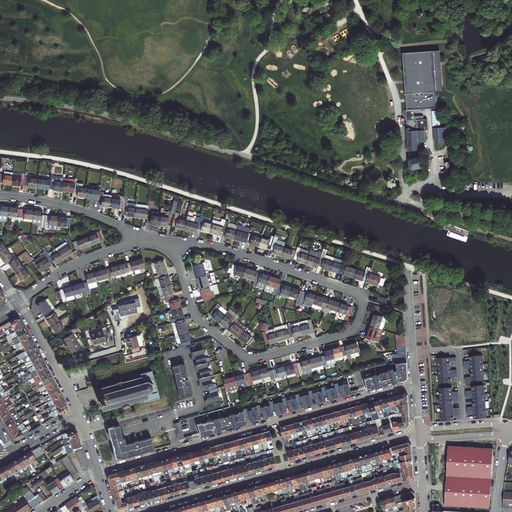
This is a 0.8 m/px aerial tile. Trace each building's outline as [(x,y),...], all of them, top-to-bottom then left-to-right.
[(349,28),(340,33),(344,40),(353,34),(349,28)] [(338,34),(332,38),(336,44),(342,41),(338,34)] [(433,51),(436,91),(442,91),(439,50),(433,51)] [(411,171),(423,168),(420,156),(420,149),(419,140),(425,140),(424,130),(427,130),(426,119),(413,120),(412,110),(437,108),(436,91),(433,51),(401,53),(404,79),(406,110),(405,110),(409,151),(415,150),(415,153),(417,153),(418,158),(410,160),(411,171)] [(492,53),(472,60),(474,66),(494,60),(492,53)] [(449,128),(434,129),(434,143),(450,142),(449,128)] [(3,184),(12,185),(13,176),(5,175),(5,172),(1,172),(1,174),(0,182),(3,183),(3,184)] [(22,177),(13,176),(12,185),(21,186),(21,185),(25,186),(26,177),(26,174),(22,174),(22,177)] [(51,177),(51,180),(49,189),(53,189),(53,190),(62,191),(63,182),(64,179),(64,178),(51,176),(51,177)] [(28,187),(37,188),(38,179),(26,177),(25,186),(28,186),(28,187)] [(51,180),(38,179),(37,188),(49,190),(49,189),(51,180)] [(64,179),(63,182),(62,191),(74,193),(75,184),(75,183),(75,180),(64,179)] [(75,183),(75,184),(74,193),(78,193),(77,197),(86,198),(87,188),(83,188),(83,184),(75,183)] [(99,190),(87,188),(86,198),(98,199),(99,191),(99,190)] [(101,206),(110,207),(111,197),(111,195),(102,194),(102,192),(99,191),(98,199),(102,200),(101,206)] [(122,209),(123,199),(124,196),(111,195),(111,197),(110,207),(122,209)] [(127,199),(123,199),(122,209),(121,215),(125,215),(125,216),(134,217),(135,204),(126,203),(127,199)] [(146,219),(148,206),(135,204),(134,217),(146,219)] [(7,215),(8,206),(0,205),(0,219),(7,220),(7,215)] [(7,215),(16,216),(15,221),(19,222),(20,217),(21,208),(17,208),(17,207),(8,206),(7,215)] [(23,218),(32,219),(33,209),(24,208),(24,209),(21,208),(20,217),(23,218)] [(32,222),(45,224),(46,215),(42,214),(43,210),(33,209),(32,219),(32,222)] [(57,229),(57,225),(59,215),(50,214),(50,215),(46,215),(45,224),(45,227),(57,229)] [(57,225),(70,227),(71,218),(68,217),(59,215),(57,225)] [(149,224),(158,225),(159,216),(150,215),(149,224)] [(167,217),(159,216),(158,225),(166,226),(167,217)] [(199,230),(207,232),(210,223),(201,221),(202,217),(199,216),(198,221),(196,229),(199,230)] [(174,227),(182,229),(185,221),(172,217),(170,226),(174,227)] [(185,217),(185,221),(182,229),(195,233),(196,229),(198,221),(185,217)] [(219,223),(210,220),(210,223),(207,232),(220,236),(220,235),(223,223),(224,221),(220,220),(219,223)] [(223,237),(231,239),(234,229),(226,227),(227,223),(227,222),(224,221),(220,235),(224,236),(223,237)] [(240,240),(244,241),(247,233),(234,229),(231,239),(240,241),(240,240)] [(102,232),(90,236),(94,245),(101,242),(101,241),(105,240),(102,232)] [(247,243),(256,246),(259,237),(247,233),(244,241),(248,242),(247,243)] [(259,237),(256,246),(263,249),(263,248),(268,249),(271,241),(271,238),(272,236),(268,234),(267,239),(259,237)] [(79,242),(74,244),(77,250),(81,249),(81,250),(94,245),(90,236),(78,241),(79,242)] [(271,241),(268,249),(271,250),(270,253),(278,256),(282,246),(283,242),(275,240),(276,237),(272,236),(271,238),(271,241)] [(56,248),(58,251),(64,259),(74,252),(66,242),(56,248)] [(294,251),(282,246),(278,256),(287,259),(287,258),(291,259),(294,251)] [(295,247),(294,251),(291,259),(294,260),(294,261),(303,264),(307,251),(295,247)] [(56,264),(64,259),(58,251),(56,248),(49,254),(47,250),(43,252),(45,255),(51,264),(55,262),(56,264)] [(12,256),(7,249),(0,253),(0,255),(4,262),(12,256)] [(307,250),(307,251),(303,264),(310,267),(311,266),(311,265),(315,266),(316,265),(319,254),(320,250),(317,249),(316,253),(307,250)] [(331,257),(319,254),(316,265),(319,265),(318,267),(327,269),(331,257)] [(35,262),(41,272),(52,265),(51,264),(45,255),(34,261),(35,262)] [(25,268),(18,257),(10,263),(17,274),(25,268)] [(342,261),(331,257),(327,269),(334,272),(334,271),(339,272),(342,261)] [(130,261),(132,270),(145,266),(142,258),(130,261)] [(156,261),(159,273),(168,271),(165,259),(156,261)] [(338,273),(350,277),(353,268),(345,265),(346,262),(343,260),(342,261),(339,272),(338,273)] [(118,264),(120,273),(132,270),(130,261),(127,262),(126,262),(118,264)] [(193,265),(197,277),(206,275),(203,263),(193,265)] [(106,268),(108,277),(120,273),(118,264),(110,266),(110,267),(106,268)] [(230,273),(243,277),(246,268),(237,265),(237,266),(233,265),(232,267),(230,273)] [(358,279),(362,280),(365,272),(367,267),(363,266),(361,271),(353,268),(350,277),(357,279),(358,279)] [(108,277),(106,268),(106,267),(94,271),(97,280),(108,277)] [(30,276),(25,268),(17,274),(22,281),(30,276)] [(254,281),(257,272),(246,268),(243,277),(254,281)] [(97,280),(94,271),(85,273),(87,280),(84,282),(86,290),(90,289),(88,282),(97,280)] [(155,274),(159,287),(172,283),(169,274),(169,275),(168,271),(159,273),(155,274)] [(254,281),(267,285),(270,276),(261,273),(260,273),(257,272),(254,281)] [(376,276),(365,272),(362,280),(362,281),(374,285),(374,283),(378,285),(380,278),(376,277),(376,276)] [(198,281),(200,289),(212,286),(210,277),(207,278),(206,275),(197,277),(198,281)] [(278,292),(279,289),(280,284),(282,280),(270,276),(267,285),(266,288),(278,292)] [(86,290),(84,282),(83,281),(71,284),(74,294),(86,290)] [(172,283),(159,287),(162,299),(165,298),(174,295),(173,291),(174,291),(172,283)] [(74,294),(71,284),(63,286),(63,287),(59,288),(60,290),(62,297),(63,300),(75,297),(74,294)] [(278,292),(290,296),(292,287),(283,284),(283,285),(280,284),(279,289),(278,292)] [(212,286),(200,289),(202,297),(203,297),(205,301),(216,298),(212,286)] [(290,296),(301,300),(304,292),(299,290),(300,289),(292,287),(290,296)] [(483,301),(443,288),(439,298),(438,301),(436,306),(439,307),(466,316),(466,318),(467,323),(467,324),(465,324),(466,330),(467,343),(486,342),(483,301)] [(301,300),(312,303),(315,294),(307,292),(306,292),(304,292),(301,300)] [(312,303),(325,307),(327,299),(328,299),(315,294),(312,303)] [(171,309),(180,307),(178,299),(175,299),(174,295),(165,298),(167,302),(169,301),(171,309)] [(44,314),(53,309),(46,298),(37,303),(44,314)] [(329,309),(337,311),(340,302),(328,299),(327,299),(325,307),(323,312),(327,313),(329,309)] [(348,305),(340,302),(337,311),(336,314),(339,315),(345,317),(344,318),(348,320),(352,307),(348,306),(348,305)] [(117,328),(125,326),(118,304),(108,307),(110,315),(113,314),(117,328)] [(219,324),(225,316),(219,311),(221,307),(218,305),(210,315),(213,317),(212,318),(219,324)] [(170,323),(183,319),(181,315),(182,315),(180,307),(171,309),(167,311),(170,323)] [(47,317),(51,324),(59,319),(55,312),(47,317)] [(225,316),(219,324),(226,329),(227,328),(230,331),(235,324),(232,321),(235,318),(228,313),(225,316)] [(372,317),(369,324),(379,328),(383,329),(385,322),(381,320),(383,316),(374,313),(373,317),(372,317)] [(308,322),(300,324),(303,333),(315,330),(315,329),(312,321),(311,317),(307,319),(308,322)] [(4,324),(7,329),(21,322),(20,319),(16,318),(4,324)] [(59,319),(51,324),(56,332),(64,326),(59,319)] [(174,335),(187,331),(184,319),(183,319),(170,323),(174,335)] [(230,331),(229,332),(239,339),(245,332),(247,329),(237,321),(235,324),(230,331)] [(21,322),(7,329),(9,334),(24,326),(21,322)] [(289,328),(291,336),(294,335),(295,336),(303,333),(300,324),(292,326),(291,322),(287,323),(289,328)] [(379,328),(369,324),(365,336),(374,340),(379,328)] [(26,331),(24,326),(9,334),(12,339),(26,331)] [(276,327),(264,331),(267,343),(271,342),(271,343),(280,340),(277,331),(276,327)] [(277,331),(280,340),(291,337),(291,336),(289,328),(277,331)] [(103,329),(90,332),(93,343),(106,339),(103,329)] [(245,332),(251,337),(253,334),(247,329),(245,332)] [(29,336),(26,331),(12,339),(15,344),(20,341),(29,336)] [(177,347),(190,344),(188,339),(189,339),(187,331),(174,335),(177,347)] [(245,332),(239,339),(246,345),(246,344),(249,346),(255,339),(251,337),(245,332)] [(73,333),(62,339),(66,345),(67,345),(71,352),(81,346),(73,333)] [(406,361),(404,336),(395,333),(396,352),(379,355),(388,364),(394,363),(406,361)] [(136,334),(125,337),(128,348),(139,345),(136,334)] [(31,341),(29,336),(20,341),(21,343),(16,346),(17,349),(31,341)] [(20,353),(34,346),(31,341),(17,349),(20,353)] [(355,343),(343,346),(344,346),(346,355),(357,352),(357,351),(355,343)] [(22,358),(37,350),(34,346),(20,353),(22,358)] [(334,358),(346,355),(344,346),(339,348),(339,347),(331,349),(334,358)] [(335,363),(334,358),(331,349),(322,352),(323,356),(320,357),(323,365),(323,366),(335,363)] [(39,355),(37,350),(22,358),(25,363),(39,355)] [(205,358),(203,350),(191,353),(192,357),(195,357),(196,361),(200,360),(201,364),(195,366),(196,370),(198,370),(199,374),(203,373),(204,377),(198,379),(199,383),(201,383),(203,387),(207,386),(209,394),(205,395),(206,400),(204,401),(205,405),(220,402),(215,383),(212,384),(210,376),(213,375),(211,370),(208,371),(206,363),(209,362),(208,357),(205,358)] [(29,367),(42,360),(39,355),(25,363),(22,365),(24,370),(28,368),(29,367)] [(482,355),(469,356),(471,380),(484,380),(483,371),(482,363),(482,355)] [(320,356),(308,360),(310,369),(323,365),(320,357),(320,356)] [(449,357),(436,358),(437,366),(437,374),(438,383),(451,382),(449,357)] [(45,365),(42,360),(29,367),(31,372),(45,365)] [(299,363),(296,364),(299,372),(310,369),(308,360),(299,362),(299,363)] [(367,387),(368,390),(379,387),(379,386),(382,386),(404,380),(407,377),(406,361),(394,363),(396,370),(393,371),(392,369),(388,371),(379,374),(379,375),(376,376),(376,375),(363,378),(366,387),(367,387)] [(192,394),(183,363),(172,366),(179,397),(192,394)] [(291,364),(284,366),(286,376),(299,372),(296,364),(292,365),(291,364)] [(45,365),(31,372),(30,373),(33,378),(47,370),(45,365)] [(286,376),(284,366),(275,369),(272,370),(275,379),(286,376)] [(267,367),(259,369),(262,379),(270,376),(271,380),(275,379),(272,370),(268,371),(267,367)] [(262,379),(259,369),(250,372),(250,373),(247,373),(249,382),(262,379)] [(35,382),(50,374),(47,370),(33,378),(35,382)] [(114,408),(118,406),(118,407),(119,407),(119,406),(123,405),(123,406),(122,406),(122,407),(123,406),(124,408),(129,406),(133,404),(132,403),(134,403),(133,402),(137,401),(137,402),(138,401),(142,400),(142,401),(143,400),(144,402),(159,398),(152,371),(136,375),(137,377),(136,377),(136,378),(133,379),(132,378),(131,378),(132,379),(128,380),(127,379),(127,380),(123,381),(122,381),(123,381),(123,380),(122,381),(122,380),(121,380),(121,381),(117,382),(117,381),(116,381),(116,382),(116,383),(117,383),(113,384),(112,384),(112,385),(108,386),(108,385),(107,385),(107,386),(103,387),(103,386),(102,386),(102,387),(97,389),(97,388),(96,388),(97,389),(96,389),(96,390),(97,390),(98,394),(97,394),(98,395),(101,404),(100,405),(101,405),(102,410),(102,411),(102,410),(102,411),(103,411),(103,410),(108,409),(108,410),(109,409),(113,408),(114,408)] [(243,374),(235,376),(237,386),(249,382),(247,373),(243,375),(243,374)] [(38,387),(52,379),(50,374),(35,382),(38,387)] [(235,376),(223,379),(226,393),(230,392),(229,388),(237,386),(235,376)] [(55,384),(52,379),(38,387),(41,392),(46,389),(55,384)] [(243,411),(245,418),(249,417),(251,423),(255,421),(255,419),(259,418),(258,414),(262,413),(264,419),(268,418),(268,416),(272,415),(271,410),(275,409),(277,415),(281,414),(281,412),(285,411),(284,407),(288,406),(290,412),(294,411),(294,409),(298,407),(297,403),(301,402),(303,408),(307,407),(307,405),(311,404),(310,400),(314,399),(316,405),(320,403),(320,401),(324,400),(323,396),(327,395),(329,401),(333,400),(333,398),(337,396),(336,392),(340,391),(342,397),(346,396),(346,394),(350,393),(348,383),(339,386),(338,383),(334,384),(334,387),(326,389),(325,386),(321,388),(321,391),(313,393),(312,390),(308,391),(308,394),(300,397),(299,394),(295,395),(295,398),(287,400),(286,397),(281,399),(282,402),(274,404),(273,401),(268,402),(269,405),(261,407),(260,405),(255,406),(256,409),(248,411),(247,408),(242,409),(243,411)] [(58,389),(55,384),(46,389),(47,392),(42,395),(43,397),(58,389)] [(484,384),(471,385),(474,418),(487,417),(486,409),(485,401),(485,393),(484,384)] [(0,397),(6,394),(14,389),(12,387),(4,392),(3,389),(0,390),(0,397)] [(451,387),(438,388),(439,396),(440,404),(440,412),(441,421),(454,420),(451,387)] [(51,399),(60,394),(58,389),(43,397),(46,402),(47,401),(51,399)] [(400,404),(400,405),(408,403),(408,395),(405,393),(397,395),(400,404)] [(0,397),(0,403),(9,398),(6,394),(0,397)] [(63,399),(60,394),(51,399),(47,401),(50,406),(63,399)] [(9,398),(0,403),(0,409),(12,403),(9,398)] [(63,399),(49,407),(51,412),(66,404),(63,399)] [(375,401),(380,418),(382,418),(384,417),(382,409),(379,400),(375,401)] [(375,401),(368,403),(371,412),(372,415),(374,420),(375,419),(378,419),(383,435),(387,433),(384,423),(383,420),(382,418),(380,418),(375,401)] [(14,408),(12,403),(0,409),(0,414),(0,416),(14,408)] [(368,403),(362,405),(364,413),(365,417),(372,415),(371,412),(368,403)] [(397,413),(399,413),(409,410),(408,403),(400,405),(400,410),(395,412),(394,409),(393,409),(394,412),(392,412),(393,415),(396,414),(397,413)] [(67,407),(66,404),(51,412),(54,417),(66,411),(67,407)] [(364,413),(362,405),(355,407),(358,415),(360,415),(363,423),(365,422),(367,422),(365,417),(364,413)] [(351,417),(358,415),(355,407),(349,408),(351,417)] [(0,416),(3,421),(17,413),(14,408),(0,416)] [(349,408),(344,410),(347,418),(349,418),(349,420),(350,425),(349,425),(349,427),(354,425),(351,417),(349,408)] [(233,428),(246,424),(245,418),(243,411),(238,412),(238,413),(229,416),(230,416),(223,418),(222,417),(214,420),(214,421),(211,421),(201,423),(197,424),(199,433),(201,433),(202,436),(214,433),(214,432),(217,432),(230,428),(229,428),(233,427),(233,428)] [(6,425),(15,420),(19,418),(20,417),(18,415),(17,413),(3,421),(6,425)] [(326,415),(322,416),(324,425),(325,428),(328,427),(329,433),(331,432),(330,427),(329,423),(326,415)] [(393,432),(390,423),(388,416),(384,417),(382,418),(383,420),(385,419),(386,422),(384,423),(387,433),(393,432)] [(9,430),(22,423),(23,422),(20,417),(19,418),(15,420),(6,425),(9,430)] [(322,434),(320,426),(317,417),(313,418),(315,427),(316,431),(318,431),(319,435),(322,434)] [(311,429),(308,420),(304,421),(306,430),(307,432),(307,435),(308,438),(312,437),(313,437),(312,435),(311,431),(311,429)] [(401,429),(399,422),(398,420),(397,421),(393,422),(395,431),(401,429)] [(179,422),(174,423),(179,439),(184,438),(179,422)] [(369,438),(366,426),(363,427),(363,425),(365,424),(365,422),(363,423),(361,424),(359,424),(360,426),(360,428),(364,440),(369,438)] [(25,427),(22,423),(9,430),(12,435),(25,427)] [(291,434),(297,432),(294,423),(288,425),(291,434)] [(380,435),(376,423),(371,425),(374,437),(380,435)] [(120,424),(108,427),(109,432),(110,431),(111,437),(116,457),(121,456),(122,458),(128,456),(128,457),(155,449),(151,438),(139,441),(139,440),(135,441),(135,442),(126,444),(125,442),(127,442),(126,438),(124,438),(120,424)] [(284,436),(291,434),(288,425),(282,427),(284,436)] [(374,437),(371,425),(366,426),(369,438),(374,437)] [(27,429),(25,427),(12,435),(13,438),(17,439),(23,435),(21,432),(27,429)] [(354,443),(350,431),(349,429),(349,427),(348,427),(349,431),(345,432),(348,444),(354,443)] [(364,440),(360,428),(355,429),(359,441),(364,440)] [(359,441),(355,429),(350,431),(354,443),(359,441)] [(62,434),(64,439),(69,438),(78,435),(77,432),(74,430),(73,430),(62,434)] [(338,434),(334,435),(338,447),(343,446),(339,434),(339,432),(338,430),(337,430),(336,431),(334,431),(333,431),(334,433),(337,432),(338,434)] [(328,435),(329,437),(332,449),(338,447),(334,435),(334,433),(333,431),(331,432),(329,433),(328,433),(328,435)] [(263,432),(259,433),(261,442),(264,451),(265,451),(267,450),(266,447),(268,447),(266,441),(263,432)] [(345,432),(339,434),(343,446),(348,444),(345,432)] [(80,440),(78,435),(69,438),(64,439),(63,440),(65,445),(80,440)] [(250,436),(246,437),(248,446),(250,455),(255,454),(252,445),(250,436)] [(329,437),(324,438),(327,450),(332,449),(329,437)] [(324,438),(319,440),(322,452),(327,450),(324,438)] [(81,446),(80,440),(65,445),(68,455),(73,451),(72,449),(81,446)] [(319,440),(313,441),(317,453),(322,452),(319,440)] [(234,450),(232,441),(227,442),(232,460),(233,459),(234,459),(237,459),(234,450)] [(313,441),(308,443),(311,455),(317,453),(313,441)] [(227,442),(223,443),(228,461),(229,461),(232,460),(227,442)] [(223,443),(219,445),(222,458),(223,458),(223,459),(223,460),(223,462),(228,461),(223,443)] [(311,455),(308,443),(303,444),(307,456),(311,455)] [(390,448),(392,454),(399,451),(400,452),(404,451),(403,453),(404,455),(412,453),(411,445),(409,443),(390,448)] [(307,456),(303,444),(298,446),(301,458),(307,456)] [(219,445),(214,446),(216,455),(219,454),(220,461),(218,461),(219,463),(223,462),(223,460),(223,459),(223,458),(222,458),(219,445)] [(40,446),(31,451),(35,458),(44,453),(40,446)] [(301,458),(298,446),(293,447),(296,459),(301,458)] [(489,509),(494,448),(448,446),(444,506),(489,509)] [(213,460),(210,447),(205,448),(207,457),(209,457),(211,461),(213,460)] [(293,447),(287,449),(291,461),(296,459),(293,447)] [(390,448),(384,450),(387,459),(388,463),(389,465),(391,465),(390,462),(391,462),(391,461),(391,460),(391,458),(393,457),(393,456),(392,454),(390,448)] [(200,449),(196,451),(198,460),(201,468),(202,468),(205,467),(205,466),(203,459),(200,449)] [(387,459),(384,450),(379,451),(382,460),(384,467),(389,465),(388,463),(386,463),(385,460),(387,459)] [(39,465),(35,458),(31,451),(26,454),(31,462),(34,468),(39,465)] [(379,451),(374,453),(379,468),(381,468),(380,464),(381,463),(380,461),(382,460),(379,451)] [(187,453),(180,455),(184,470),(186,469),(186,468),(187,468),(187,466),(190,465),(187,453)] [(272,453),(267,455),(270,467),(275,465),(272,453)] [(374,453),(369,454),(374,470),(379,468),(374,453)] [(404,455),(398,457),(397,457),(398,460),(396,460),(397,463),(400,462),(412,459),(412,453),(404,455)] [(26,454),(22,457),(30,470),(34,468),(31,462),(26,454)] [(374,470),(369,454),(364,455),(368,471),(370,471),(372,470),(374,470)] [(184,470),(180,455),(175,456),(180,473),(185,472),(184,470)] [(267,455),(261,456),(265,468),(270,467),(267,455)] [(368,471),(364,455),(359,457),(363,473),(368,471)] [(175,456),(170,458),(173,470),(176,469),(177,474),(180,473),(175,456)] [(261,456),(256,457),(260,469),(265,468),(261,456)] [(22,457),(17,459),(22,468),(24,466),(27,472),(30,470),(22,457)] [(254,471),(260,469),(256,457),(251,459),(254,471)] [(359,457),(353,458),(358,474),(363,473),(359,457)] [(170,458),(165,459),(170,476),(175,475),(173,470),(170,458)] [(358,474),(353,458),(348,460),(353,476),(358,474)] [(22,468),(17,459),(12,462),(20,476),(25,473),(22,468)] [(165,459),(160,461),(164,474),(165,478),(167,477),(170,476),(165,459)] [(251,459),(245,461),(249,473),(254,471),(251,459)] [(412,459),(400,462),(401,466),(400,466),(399,465),(394,467),(395,468),(395,470),(398,469),(399,469),(404,468),(413,465),(413,464),(412,459)] [(348,460),(343,461),(348,477),(353,476),(348,460)] [(160,461),(155,462),(158,475),(164,474),(160,461)] [(245,461),(240,462),(244,474),(249,473),(245,461)] [(348,477),(343,461),(338,463),(341,472),(343,479),(348,477)] [(16,479),(20,476),(12,462),(7,465),(15,478),(16,479)] [(155,462),(149,463),(154,481),(159,479),(158,475),(155,462)] [(240,462),(235,463),(238,475),(244,474),(240,462)] [(149,463),(144,465),(148,478),(150,477),(151,480),(149,480),(149,482),(154,481),(149,463)] [(235,463),(230,465),(233,477),(238,475),(235,463)] [(341,472),(338,463),(333,464),(337,480),(340,479),(339,476),(339,473),(341,472)] [(333,464),(327,466),(331,477),(332,482),(337,480),(333,464)] [(15,478),(7,465),(3,468),(10,481),(15,478)] [(144,465),(139,466),(142,476),(144,475),(145,479),(148,478),(144,465)] [(230,465),(225,466),(228,478),(233,477),(230,465)] [(413,465),(404,468),(407,480),(412,479),(413,476),(413,465)] [(42,476),(47,472),(52,469),(50,466),(40,473),(42,476)] [(139,466),(134,468),(137,477),(139,476),(142,484),(144,484),(142,476),(139,466)] [(207,467),(205,467),(202,468),(207,484),(212,483),(209,471),(205,472),(205,470),(208,469),(208,466),(207,467)] [(225,466),(219,468),(223,480),(228,478),(225,466)] [(327,466),(323,467),(327,483),(328,483),(329,482),(330,482),(329,478),(331,477),(327,466)] [(327,483),(323,467),(317,469),(321,480),(322,484),(327,483)] [(0,469),(0,475),(4,481),(5,484),(10,481),(3,468),(0,469)] [(134,468),(129,469),(132,481),(134,480),(135,483),(133,483),(134,487),(139,485),(137,477),(134,468)] [(201,468),(198,469),(197,469),(198,471),(201,470),(202,473),(198,474),(202,486),(207,484),(202,468),(201,468)] [(219,468),(214,469),(217,481),(223,480),(219,468)] [(130,483),(128,483),(129,488),(134,487),(133,483),(132,481),(129,469),(124,471),(127,480),(129,479),(130,483)] [(217,481),(214,469),(209,471),(212,483),(217,481)] [(317,469),(312,470),(316,482),(317,486),(319,485),(318,481),(321,480),(317,469)] [(312,470),(307,472),(312,487),(314,487),(313,483),(316,482),(312,470)] [(129,488),(128,483),(127,480),(124,471),(118,472),(120,477),(121,480),(121,482),(122,484),(125,483),(127,488),(129,488)] [(115,479),(120,477),(118,472),(109,475),(107,477),(110,486),(121,482),(121,480),(116,482),(115,479)] [(190,489),(187,481),(185,472),(180,473),(185,491),(190,489)] [(312,487),(307,472),(302,473),(304,482),(306,489),(312,487)] [(175,475),(180,492),(185,491),(180,473),(177,474),(175,475)] [(45,482),(39,474),(38,474),(34,477),(29,480),(34,488),(45,482)] [(72,476),(70,474),(62,479),(60,477),(58,478),(64,487),(74,480),(74,479),(72,476)] [(193,475),(194,479),(197,487),(202,486),(198,474),(193,475)] [(375,489),(373,479),(371,474),(367,475),(368,481),(371,490),(375,489)] [(394,484),(391,474),(385,476),(388,485),(394,484)] [(170,476),(175,493),(180,492),(175,475),(170,476)] [(300,486),(297,475),(291,476),(294,485),(296,492),(299,491),(297,487),(300,486)] [(175,493),(170,476),(167,477),(168,482),(166,483),(170,495),(175,493)] [(388,485),(385,476),(378,477),(381,487),(388,485)] [(286,477),(280,479),(284,491),(285,495),(291,493),(286,477)] [(381,487),(378,477),(373,479),(375,489),(381,487)] [(64,487),(58,478),(48,485),(54,494),(64,487)] [(160,481),(161,484),(164,496),(170,495),(166,483),(165,478),(159,479),(160,481)] [(353,479),(355,485),(357,494),(362,493),(359,483),(357,478),(353,479)] [(194,479),(187,481),(190,489),(197,487),(194,479)] [(284,491),(280,479),(275,481),(278,492),(279,494),(282,493),(282,492),(284,491)] [(278,492),(275,481),(270,482),(273,494),(274,498),(277,497),(276,493),(278,492)] [(110,486),(112,493),(124,489),(122,484),(121,482),(110,486)] [(270,482),(265,484),(267,493),(268,497),(269,499),(270,499),(271,499),(270,495),(273,494),(270,482)] [(341,488),(344,498),(348,496),(346,487),(344,482),(339,483),(341,488)] [(33,508),(37,504),(33,498),(30,494),(23,484),(20,487),(19,487),(24,495),(33,508)] [(164,496),(161,484),(156,486),(159,498),(164,496)] [(265,484),(259,485),(263,497),(264,501),(266,500),(269,499),(268,497),(266,497),(265,494),(267,493),(265,484)] [(159,498),(156,486),(156,485),(150,487),(151,487),(154,499),(159,498)] [(259,485),(254,486),(257,496),(259,502),(260,502),(261,502),(260,498),(263,497),(259,485)] [(254,486),(249,488),(253,501),(253,503),(254,504),(256,503),(255,499),(256,499),(255,496),(257,496),(254,486)] [(154,499),(151,487),(145,489),(149,501),(154,499)] [(128,507),(134,505),(130,493),(129,489),(129,488),(127,488),(128,493),(125,494),(125,496),(127,501),(128,507)] [(249,488),(244,490),(248,503),(248,505),(254,504),(253,503),(251,503),(250,502),(253,501),(249,488)] [(317,490),(318,495),(321,504),(325,503),(323,494),(321,488),(317,490)] [(124,489),(112,493),(117,508),(120,509),(128,507),(127,501),(122,502),(120,498),(125,496),(125,494),(124,489)] [(149,501),(145,489),(140,490),(144,502),(149,501)] [(144,502),(140,490),(135,492),(139,504),(144,502)] [(244,490),(238,491),(241,500),(242,504),(248,503),(244,490)] [(42,491),(38,494),(43,501),(47,499),(42,491)] [(139,504),(135,492),(135,491),(130,493),(134,505),(139,504)] [(238,491),(233,492),(236,502),(238,508),(240,507),(239,504),(240,503),(239,501),(241,500),(238,491)] [(409,492),(403,494),(405,501),(411,499),(409,492)] [(511,492),(503,492),(503,505),(509,506),(509,504),(511,503),(511,492)] [(299,495),(300,500),(303,509),(308,508),(305,499),(303,493),(299,495)] [(38,494),(35,496),(39,503),(40,504),(43,501),(38,494)] [(81,496),(77,498),(83,506),(86,504),(81,496)] [(395,496),(390,498),(394,510),(398,509),(397,503),(395,496)] [(77,497),(60,508),(63,511),(73,511),(79,509),(83,506),(77,498),(77,497)] [(23,511),(27,509),(28,511),(32,509),(25,498),(16,504),(21,511),(23,511)] [(213,498),(207,500),(211,511),(210,511),(214,511),(216,510),(213,498)] [(281,500),(282,505),(284,511),(289,511),(287,504),(285,498),(281,500)] [(390,498),(386,499),(389,511),(394,510),(390,498)] [(411,499),(405,501),(403,501),(404,506),(415,503),(415,498),(411,499)] [(97,499),(83,507),(85,510),(89,508),(91,511),(101,506),(97,499)] [(389,511),(386,499),(381,500),(384,511),(389,511)] [(207,500),(202,501),(205,511),(209,511),(211,511),(207,500)] [(415,503),(404,506),(405,511),(407,511),(416,510),(415,503)]
